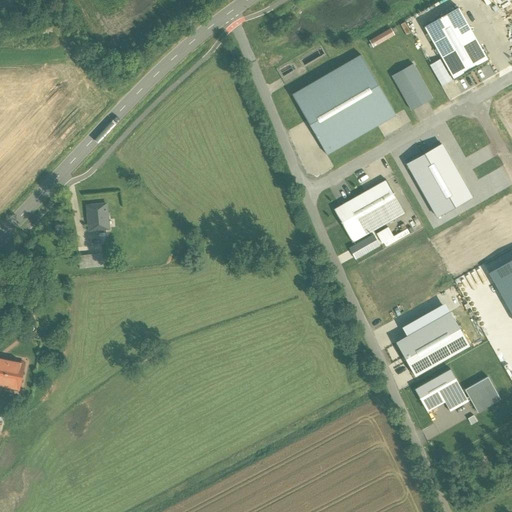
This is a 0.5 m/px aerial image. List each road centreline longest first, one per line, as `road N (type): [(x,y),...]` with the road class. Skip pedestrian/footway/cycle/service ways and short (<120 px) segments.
road 1 (unclassified): [(228,14),(448,511)]
road 2 (tertiary): [(228,14),(150,79),(0,238)]
road 3 (track): [(126,104),(84,68),(44,0)]
